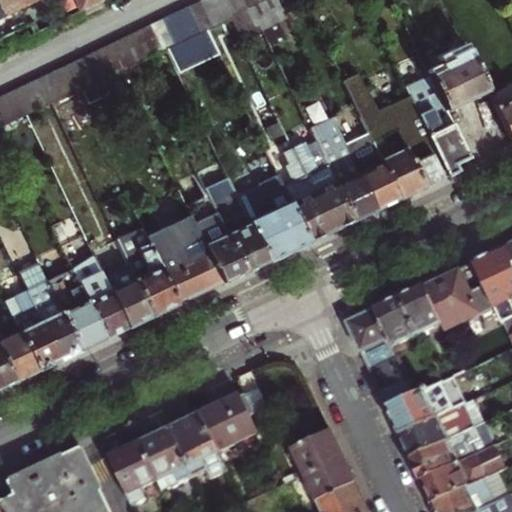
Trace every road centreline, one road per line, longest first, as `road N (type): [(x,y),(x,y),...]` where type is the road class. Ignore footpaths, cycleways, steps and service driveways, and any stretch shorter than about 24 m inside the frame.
road 1 (residential): [(0,438),(299,296)]
road 2 (residential): [(402,511),(299,296)]
road 3 (residential): [(299,296),(511,195)]
